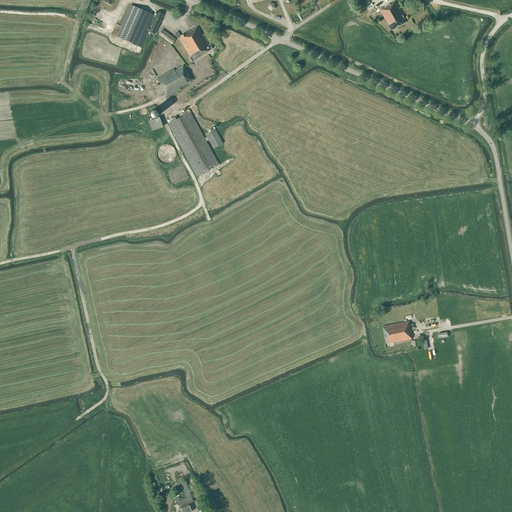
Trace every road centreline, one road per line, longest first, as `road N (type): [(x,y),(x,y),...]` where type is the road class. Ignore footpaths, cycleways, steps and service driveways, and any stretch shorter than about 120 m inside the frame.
road 1 (unclassified): [(472,125),(191,0)]
road 2 (unclassified): [(511,257),(492,149),(472,125)]
road 3 (unclassified): [(472,125),(481,109),(486,41),(511,17)]
